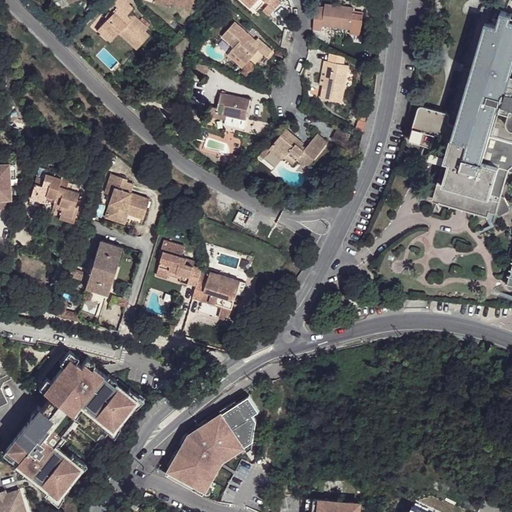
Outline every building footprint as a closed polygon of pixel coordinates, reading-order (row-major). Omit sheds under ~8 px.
[(110,0),(116,6),(102,23),(114,34),(117,32),(130,17),(126,13),(129,9),(132,5),(127,1),(128,0),(110,0)] [(162,0),(169,2),(189,8),(191,0),(162,0)] [(243,0),(250,6),(251,4),(256,9),(262,2),(265,5),(262,9),(268,14),(281,0),(280,0),(243,0)] [(351,8),(352,5),(325,2),(324,5),(315,4),(312,26),(321,28),(322,24),(348,27),(348,31),(358,32),(361,10),(351,8)] [(511,12),(511,13),(501,10),(485,6),(484,6),(481,9),(479,17),(479,18),(479,20),(477,21),(469,51),(469,53),(469,55),(468,55),(467,57),(463,68),(462,72),(463,75),(462,76),(461,77),(452,107),(452,108),(452,109),(453,110),(453,111),(452,111),(451,112),(449,120),(449,121),(450,124),(447,120),(449,115),(448,113),(439,111),(422,106),(420,106),(410,137),(411,139),(427,144),(429,145),(431,144),(434,132),(451,137),(447,152),(435,148),(431,149),(430,150),(429,151),(424,167),(425,170),(427,172),(440,175),(435,192),(433,199),(460,207),(467,209),(471,217),(477,214),(480,220),(487,216),(490,222),(501,217),(499,215),(510,210),(511,207),(505,197),(502,196),(510,169),(511,169),(511,73),(511,74),(511,69),(511,12)] [(130,17),(117,32),(135,47),(148,32),(144,28),(147,26),(133,12),(130,17)] [(245,62),(258,49),(263,53),(266,56),(271,49),(257,37),(255,39),(234,20),(221,35),(234,46),(231,50),(245,62)] [(96,29),(108,40),(114,34),(102,23),(96,29)] [(245,62),(231,50),(228,53),(234,59),(232,62),(251,78),(259,68),(254,63),(263,53),(258,49),(245,62)] [(338,62),(339,54),(325,51),(324,59),(338,62)] [(324,59),(323,59),(318,83),(322,83),(319,96),(341,100),(346,71),(341,70),(343,62),(338,62),(324,59)] [(197,63),(194,72),(208,76),(210,67),(197,63)] [(221,92),(216,116),(226,118),(228,113),(247,117),(251,98),(221,92)] [(338,125),(331,137),(343,144),(350,133),(338,125)] [(281,133),(269,147),(282,158),(284,156),(292,162),(297,157),(302,162),(309,162),(328,139),(317,131),(306,145),(302,143),(304,140),(290,129),(285,135),(281,133)] [(351,149),(343,144),(339,149),(342,151),(339,155),(345,159),(351,149)] [(100,163),(88,159),(83,172),(95,177),(96,174),(100,163)] [(12,162),(0,163),(0,198),(8,197),(7,177),(13,177),(12,162)] [(45,178),(37,176),(31,199),(45,202),(46,199),(55,201),(54,206),(63,208),(61,213),(76,217),(80,203),(76,202),(79,190),(68,187),(71,177),(55,172),(54,175),(46,173),(45,178)] [(105,215),(121,221),(126,208),(144,213),(150,198),(131,192),(134,183),(127,180),(127,177),(111,172),(105,192),(112,194),(105,215)] [(175,201),(169,198),(164,213),(170,215),(175,201)] [(30,204),(44,207),(45,202),(31,199),(30,204)] [(126,208),(121,221),(125,222),(128,212),(143,217),(144,213),(126,208)] [(60,219),(74,223),(76,217),(61,213),(60,219)] [(0,245),(5,246),(10,227),(4,225),(0,238),(0,245)] [(164,237),(159,255),(161,256),(157,269),(168,272),(181,276),(182,272),(190,275),(188,281),(196,284),(193,296),(221,304),(217,316),(235,321),(243,293),(236,291),(240,278),(210,269),(209,272),(201,270),(202,267),(193,264),(186,262),(187,256),(182,254),(185,243),(164,237)] [(86,281),(85,286),(89,287),(106,293),(106,294),(121,246),(100,239),(93,259),(90,258),(85,272),(69,266),(65,278),(70,279),(71,276),(86,281)] [(253,254),(244,252),(239,270),(248,272),(253,254)] [(362,279),(356,290),(364,295),(370,283),(362,279)] [(344,293),(340,302),(345,305),(350,296),(344,293)] [(128,298),(118,295),(116,303),(125,306),(128,298)] [(67,299),(59,296),(53,313),(56,315),(78,321),(80,320),(77,314),(77,312),(65,309),(67,299)] [(347,309),(355,312),(359,303),(355,300),(351,299),(347,309)] [(247,320),(234,331),(241,338),(253,327),(247,320)] [(169,322),(165,333),(170,334),(171,334),(172,333),(175,324),(169,322)] [(0,378),(9,374),(5,363),(0,350),(0,378)] [(46,391),(72,356),(65,352),(39,386),(46,391)] [(87,359),(81,354),(77,360),(83,365),(84,363),(87,359)] [(129,391),(117,382),(116,384),(108,378),(110,376),(95,365),(92,369),(84,363),(83,365),(77,360),(72,356),(46,391),(53,396),(75,413),(83,402),(88,405),(90,407),(92,404),(99,409),(97,412),(107,419),(115,426),(122,416),(130,406),(137,397),(129,391)] [(117,382),(119,380),(111,374),(110,376),(108,378),(116,384),(117,382)] [(144,396),(132,387),(129,391),(137,397),(130,406),(133,409),(144,396)] [(234,454),(254,441),(257,421),(253,415),(259,411),(249,395),(238,403),(237,404),(238,405),(223,415),(222,413),(222,414),(209,422),(208,423),(209,424),(202,429),(201,427),(192,433),(191,435),(190,437),(188,436),(184,445),(180,452),(172,466),(167,475),(204,496),(213,480),(208,478),(212,471),(217,473),(223,461),(234,454)] [(75,413),(53,396),(44,408),(71,428),(75,431),(84,420),(80,417),(75,413)] [(238,403),(235,401),(220,411),(222,414),(222,413),(223,415),(238,405),(237,404),(238,403)] [(80,417),(88,405),(83,402),(75,413),(80,417)] [(99,409),(92,404),(90,407),(88,409),(95,415),(97,412),(99,409)] [(37,416),(44,408),(40,405),(33,413),(37,416)] [(60,443),(71,428),(44,408),(37,416),(12,450),(25,460),(22,464),(31,471),(54,488),(53,490),(61,495),(70,484),(80,470),(84,465),(75,458),(58,445),(60,443)] [(116,433),(125,418),(122,416),(115,426),(107,419),(104,423),(116,433)] [(208,423),(209,422),(207,419),(199,425),(201,427),(202,429),(209,424),(208,423)] [(64,446),(75,431),(71,428),(60,443),(64,446)] [(191,435),(186,433),(180,443),(184,445),(188,436),(190,437),(191,435)] [(237,458),(253,448),(254,441),(234,454),(237,458)] [(25,460),(12,450),(9,454),(22,464),(25,460)] [(172,466),(180,452),(177,450),(168,465),(172,466)] [(91,464),(78,454),(75,458),(84,465),(80,470),(82,471),(91,464)] [(31,471),(22,464),(18,468),(28,475),(31,471)] [(213,480),(217,473),(212,471),(208,478),(213,480)] [(64,504),(72,486),(70,484),(61,495),(53,490),(50,494),(64,504)] [(0,497),(0,511),(26,511),(24,502),(20,503),(16,492),(7,495),(0,497)] [(154,501),(156,496),(148,492),(145,497),(154,501)] [(360,511),(362,502),(307,496),(305,511),(360,511)]
